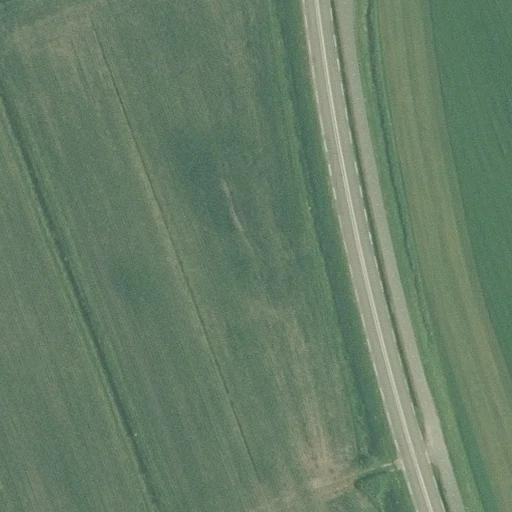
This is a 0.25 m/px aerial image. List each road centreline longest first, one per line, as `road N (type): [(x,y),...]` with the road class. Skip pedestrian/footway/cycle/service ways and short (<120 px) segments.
road 1 (primary): [(434,511),(364,267),(320,0)]
road 2 (unclassified): [(458,511),(382,235),(345,0)]
